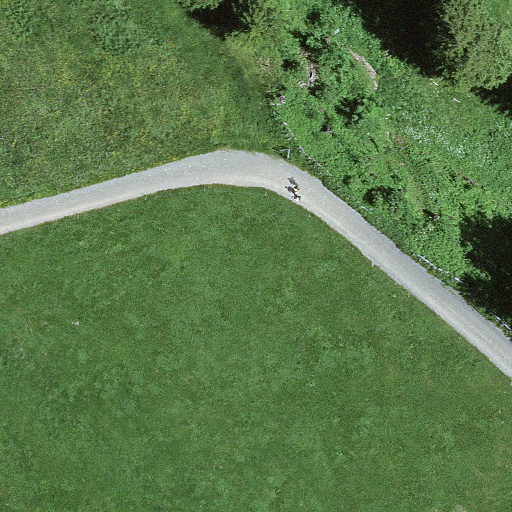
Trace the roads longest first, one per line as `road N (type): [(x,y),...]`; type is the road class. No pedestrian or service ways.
road 1 (track): [(0,226),(184,184),(243,186),(313,218),(511,384)]
road 2 (track): [(0,406),(103,471),(135,511)]
